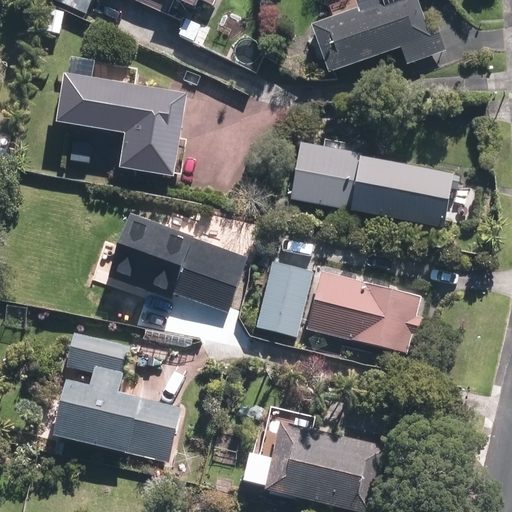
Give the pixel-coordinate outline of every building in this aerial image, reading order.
[(97,0),(64,0),(64,1),(91,13),(97,0)] [(212,0),(143,0),(159,8),(162,0),(191,0),(209,8),(212,0)] [(372,13),(323,31),(338,72),(411,45),(417,63),(450,51),(444,34),(437,37),(423,0),(372,0),(368,2),(372,13)] [(199,101),(74,82),(68,120),(145,132),(139,169),(186,177),(199,101)] [(368,161),(305,150),(297,194),(361,205),(368,161)] [(458,179),(369,163),(361,211),(450,227),(458,179)] [(252,263),(138,223),(120,273),(234,314),(252,263)] [(317,276),(276,265),(261,325),(302,335),(317,276)] [(427,302),(329,278),(316,329),(415,353),(427,302)] [(140,354),(82,340),(76,365),(134,379),(140,354)] [(107,397),(74,389),(64,431),(176,458),(187,417),(144,406),(140,383),(108,375),(107,397)] [(379,511),(395,457),(297,431),(282,489),(367,511),(379,511)] [(268,459),(248,455),(242,486),(262,490),(268,459)]
